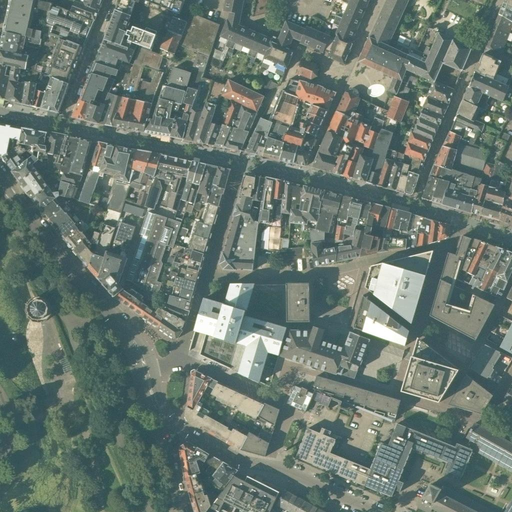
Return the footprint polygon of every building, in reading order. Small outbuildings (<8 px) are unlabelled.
[(11,0),(5,31),(26,35),(30,17),(33,0),(11,0)] [(85,0),(84,5),(99,11),(103,0),(85,0)] [(119,0),(118,3),(117,5),(133,11),(134,9),(136,3),(136,2),(129,0),(119,0)] [(129,0),(136,2),(136,3),(136,2),(175,17),(169,32),(182,38),(188,22),(178,18),(185,0),(129,0)] [(228,20),(240,25),(240,22),(240,21),(241,15),(244,2),(232,0),(225,0),(224,11),(230,13),(228,19),(228,20)] [(348,4),(345,11),(362,18),(367,7),(349,0),(342,0),(342,2),(348,4)] [(369,37),(358,62),(359,62),(366,65),(394,77),(392,84),(391,84),(389,91),(390,91),(394,92),(397,93),(401,85),(403,78),(406,72),(407,70),(412,58),(391,48),(388,47),(408,0),(385,0),(379,13),(369,37)] [(95,21),(99,11),(84,5),(75,2),(72,11),(95,21)] [(511,6),(504,2),(499,14),(511,22),(511,6)] [(53,4),(51,11),(44,31),(45,32),(61,38),(84,46),(95,21),(72,11),(55,4),(53,4)] [(117,5),(115,10),(131,16),(133,11),(124,8),(117,5)] [(115,11),(104,39),(122,47),(125,40),(127,35),(126,35),(127,32),(125,31),(132,16),(131,16),(115,10),(115,11)] [(336,15),(335,20),(357,29),(362,18),(345,11),(343,18),(336,15)] [(191,13),(188,22),(182,38),(179,44),(198,52),(193,70),(194,70),(204,73),(209,55),(211,48),(216,35),(220,25),(216,23),(191,13)] [(494,26),(510,32),(511,26),(511,22),(499,15),(494,26)] [(228,40),(225,46),(224,48),(220,58),(225,60),(228,54),(230,48),(240,25),(228,20),(227,20),(220,37),(228,40)] [(357,29),(335,20),(333,24),(339,27),(336,34),(353,40),(357,29)] [(272,39),(268,48),(266,55),(265,57),(288,67),(295,50),(289,48),(289,47),(291,44),(293,38),(301,41),(306,29),(298,26),(295,25),(286,21),(281,33),(279,39),(273,36),(272,39)] [(240,25),(230,48),(234,50),(236,43),(243,46),(250,30),(240,25)] [(505,43),(510,32),(494,26),(490,36),(505,43)] [(300,43),(312,48),(319,32),(307,27),(306,29),(301,41),(300,43)] [(30,28),(28,36),(43,39),(45,32),(44,31),(30,28)] [(130,31),(128,35),(132,37),(130,42),(136,44),(138,45),(140,46),(144,48),(152,51),(152,50),(157,36),(135,28),(134,32),(133,32),(130,31)] [(253,56),(256,48),(262,35),(250,30),(243,46),(251,50),(249,55),(253,56)] [(34,47),(35,43),(42,44),(43,39),(28,36),(26,35),(5,31),(3,40),(28,46),(34,47)] [(172,60),(177,48),(179,44),(182,38),(169,32),(162,48),(160,54),(164,57),(172,60)] [(330,36),(319,32),(312,48),(323,53),(330,36)] [(328,57),(345,64),(354,41),(353,40),(336,34),(337,34),(335,39),(330,36),(323,53),(324,51),(329,53),(328,57)] [(412,58),(407,70),(433,81),(435,82),(438,74),(443,63),(461,71),(471,50),(468,48),(439,34),(425,64),(413,59),(412,58)] [(266,55),(268,48),(272,39),(262,35),(256,48),(253,56),(257,58),(259,53),(266,55)] [(501,53),(505,43),(490,36),(486,47),(501,53)] [(69,84),(84,46),(61,38),(47,74),(54,76),(54,78),(69,84)] [(101,48),(99,53),(130,63),(135,51),(138,45),(136,44),(130,42),(130,41),(125,40),(122,47),(104,39),(101,48)] [(39,53),(27,51),(28,46),(3,40),(1,50),(38,58),(39,53)] [(122,101),(113,126),(128,129),(140,81),(144,67),(156,71),(159,71),(164,57),(160,54),(156,53),(152,51),(144,48),(140,46),(139,47),(134,63),(130,75),(126,86),(123,96),(122,101)] [(1,50),(0,53),(0,63),(9,65),(13,66),(22,68),(30,70),(34,70),(38,58),(1,50)] [(95,63),(119,71),(120,71),(120,70),(121,68),(120,67),(121,67),(122,64),(125,65),(126,62),(130,64),(130,63),(99,53),(95,63)] [(483,54),(475,72),(494,80),(500,66),(509,71),(511,66),(502,61),(483,54)] [(303,60),(298,74),(311,79),(311,80),(312,80),(312,79),(317,77),(318,77),(317,76),(319,71),(320,71),(320,70),(319,70),(316,65),(317,64),(317,63),(315,65),(309,63),(310,61),(309,62),(303,60)] [(9,76),(7,75),(9,65),(0,63),(0,98),(6,100),(12,74),(10,74),(9,76)] [(78,106),(73,117),(86,120),(93,104),(94,100),(97,101),(107,104),(110,96),(111,93),(115,81),(117,76),(119,71),(95,63),(91,73),(89,77),(87,82),(87,83),(81,99),(78,106)] [(22,68),(13,66),(12,74),(6,100),(23,104),(27,84),(19,83),(22,68)] [(165,89),(161,99),(170,102),(173,102),(182,105),(183,106),(184,103),(187,90),(188,87),(192,75),(172,69),(168,81),(176,83),(173,92),(165,89)] [(178,120),(173,137),(183,139),(185,140),(199,90),(203,77),(204,73),(194,70),(190,83),(191,83),(190,87),(189,90),(187,90),(184,103),(188,104),(184,118),(179,116),(178,120)] [(116,99),(106,125),(113,126),(122,101),(123,96),(126,86),(130,75),(120,71),(119,71),(117,76),(115,81),(111,93),(112,94),(117,95),(116,99)] [(140,81),(128,129),(145,133),(146,125),(148,119),(156,93),(164,72),(159,71),(156,71),(151,83),(140,81)] [(412,74),(406,72),(403,78),(409,80),(412,74)] [(470,85),(469,88),(490,96),(507,102),(511,104),(511,102),(511,87),(509,86),(506,85),(494,80),(475,72),(473,77),(471,83),(470,85)] [(199,90),(185,140),(194,142),(206,106),(211,94),(212,89),(215,80),(214,80),(203,77),(199,90)] [(69,84),(54,78),(47,92),(41,108),(59,113),(69,84)] [(409,80),(403,78),(401,85),(406,87),(409,80)] [(268,90),(278,85),(266,79),(262,87),(268,90)] [(299,101),(306,104),(307,102),(328,110),(335,93),(318,87),(306,83),(289,79),(288,81),(283,94),(294,98),(300,100),(299,101)] [(206,106),(194,142),(204,144),(219,109),(224,96),(228,87),(229,85),(215,80),(212,89),(211,94),(206,106)] [(228,87),(224,96),(234,101),(258,113),(265,97),(231,80),(229,85),(228,87)] [(28,81),(27,84),(23,104),(34,106),(38,90),(40,83),(28,81)] [(433,81),(430,89),(452,97),(455,90),(435,82),(433,81)] [(398,90),(404,93),(408,94),(410,89),(407,87),(401,85),(398,90)] [(464,100),(463,100),(481,108),(486,111),(488,105),(486,104),(490,96),(469,88),(469,87),(464,100)] [(349,91),(348,93),(345,92),(336,111),(352,119),(360,98),(359,98),(359,95),(359,94),(359,93),(358,92),(358,91),(357,90),(356,90),(355,89),(354,89),(353,89),(352,89),(351,90),(350,90),(349,91)] [(452,97),(430,89),(427,97),(448,106),(452,97)] [(47,92),(38,90),(34,106),(41,108),(47,92)] [(401,99),(404,93),(398,90),(397,93),(396,97),(401,99)] [(107,104),(99,123),(106,125),(116,99),(117,95),(112,94),(111,93),(110,96),(107,104)] [(294,98),(283,94),(272,122),(290,127),(299,101),(300,100),(294,98)] [(421,94),(416,106),(422,108),(424,109),(443,116),(448,106),(427,97),(421,94)] [(219,109),(204,144),(214,146),(224,123),(234,101),(224,96),(219,109)] [(395,96),(390,107),(404,113),(409,102),(401,99),(396,97),(395,96)] [(146,125),(145,133),(148,133),(151,134),(162,135),(173,102),(170,102),(161,99),(154,119),(154,120),(151,119),(148,119),(146,125)] [(93,104),(86,120),(99,123),(107,104),(97,101),(94,100),(93,104)] [(463,100),(458,113),(474,121),(475,120),(476,120),(481,108),(463,100)] [(234,101),(224,123),(234,127),(224,147),(241,151),(258,113),(234,101)] [(173,102),(162,135),(173,137),(178,120),(172,119),(174,111),(180,112),(182,105),(173,102)] [(308,113),(313,115),(324,119),(328,110),(307,102),(306,104),(306,105),(310,107),(308,113)] [(400,123),(404,113),(390,107),(386,117),(400,123)] [(424,109),(420,118),(439,126),(443,116),(424,109)] [(336,111),(327,132),(343,139),(352,119),(336,111)] [(455,121),(454,122),(479,132),(481,132),(484,125),(476,121),(476,120),(475,120),(474,121),(458,113),(455,121)] [(307,116),(305,121),(321,126),(324,119),(313,115),(312,118),(307,116)] [(270,139),(264,156),(280,160),(290,127),(272,122),(262,118),(256,131),(267,135),(266,138),(270,139)] [(415,129),(414,132),(433,140),(434,138),(435,134),(439,126),(420,118),(419,119),(416,126),(415,129)] [(363,123),(352,119),(343,139),(342,142),(346,144),(353,147),(354,144),(363,123)] [(321,126),(305,121),(301,131),(304,132),(303,134),(315,138),(321,126)] [(478,169),(484,170),(488,157),(489,151),(473,145),(479,132),(454,122),(451,131),(462,136),(457,150),(457,152),(457,154),(456,154),(451,170),(477,178),(478,174),(477,174),(478,169)] [(0,138),(20,143),(24,128),(0,123),(0,138)] [(224,123),(214,146),(216,146),(224,147),(234,127),(224,123)] [(353,178),(362,156),(364,148),(370,132),(380,135),(382,130),(382,129),(372,125),(371,126),(363,123),(354,144),(353,147),(341,175),(353,178)] [(290,127),(280,160),(293,163),(303,134),(304,132),(301,131),(290,127)] [(25,149),(27,151),(31,153),(32,150),(36,130),(24,128),(20,143),(26,144),(25,149)] [(47,137),(48,133),(36,130),(32,150),(37,151),(37,158),(39,160),(41,161),(47,161),(47,158),(46,148),(47,137)] [(393,134),(382,130),(380,135),(375,151),(372,159),(374,160),(366,182),(377,185),(386,159),(388,150),(390,146),(391,140),(393,134)] [(267,135),(256,131),(247,152),(259,155),(266,138),(267,135)] [(433,140),(414,132),(411,131),(407,143),(429,151),(433,140)] [(443,146),(457,150),(462,136),(451,131),(450,131),(443,146)] [(59,171),(60,171),(61,165),(58,165),(61,153),(66,136),(50,132),(48,145),(48,151),(58,153),(56,163),(55,162),(54,171),(59,171)] [(341,155),(343,151),(346,144),(342,142),(343,139),(327,132),(321,146),(319,152),(317,156),(313,167),(334,173),(341,155)] [(364,148),(375,151),(380,135),(370,132),(364,148)] [(293,163),(306,166),(315,138),(303,134),(293,163)] [(72,137),(66,136),(61,153),(67,155),(72,137)] [(64,172),(71,173),(72,170),(74,163),(75,163),(81,139),(72,137),(67,155),(64,166),(61,165),(60,171),(64,172)] [(20,145),(20,143),(0,138),(0,152),(3,156),(20,145)] [(266,138),(259,155),(264,156),(270,139),(266,138)] [(74,163),(72,170),(84,173),(93,142),(81,139),(75,163),(74,163)] [(100,172),(105,160),(110,145),(108,144),(108,145),(100,143),(99,142),(99,144),(90,170),(100,172)] [(424,161),(429,151),(407,143),(403,155),(415,159),(424,161)] [(353,147),(346,144),(343,151),(347,153),(345,157),(341,155),(334,173),(341,175),(353,147)] [(27,151),(25,149),(20,145),(3,156),(8,164),(12,171),(24,162),(20,156),(27,151)] [(112,162),(117,146),(110,145),(105,160),(112,162)] [(99,195),(96,205),(105,208),(108,209),(121,212),(130,182),(139,150),(136,150),(121,147),(117,146),(112,162),(105,160),(100,172),(99,175),(101,176),(103,177),(104,173),(115,176),(115,177),(109,198),(99,195)] [(443,146),(434,165),(448,169),(451,170),(456,154),(457,154),(457,152),(457,150),(443,146)] [(33,164),(39,160),(37,158),(37,151),(32,150),(31,153),(34,155),(24,162),(12,171),(20,182),(37,170),(33,164)] [(153,153),(139,150),(130,182),(147,187),(151,175),(149,173),(151,168),(148,167),(153,153)] [(164,151),(162,155),(145,206),(155,209),(157,204),(168,207),(177,210),(182,196),(193,158),(178,155),(164,151)] [(145,206),(162,155),(153,153),(148,167),(151,168),(149,173),(151,175),(147,187),(145,193),(141,192),(137,203),(145,206)] [(372,159),(362,156),(353,178),(366,182),(374,160),(372,159)] [(488,157),(484,170),(481,178),(472,213),(482,215),(494,172),(497,161),(488,157)] [(201,163),(193,158),(182,196),(189,198),(201,163)] [(377,185),(387,188),(395,163),(396,162),(386,159),(377,185)] [(415,159),(413,165),(422,168),(424,161),(415,159)] [(188,201),(188,202),(195,204),(196,200),(206,165),(201,163),(189,198),(188,201)] [(404,166),(395,163),(387,188),(396,190),(404,166)] [(206,165),(196,200),(202,201),(207,203),(208,203),(210,197),(212,191),(213,186),(215,178),(218,167),(206,165)] [(412,168),(411,172),(420,175),(422,168),(413,165),(412,168)] [(430,176),(441,180),(443,180),(448,169),(434,165),(430,176)] [(408,167),(404,166),(396,190),(404,193),(411,172),(412,168),(408,167)] [(227,182),(231,170),(218,167),(215,178),(218,179),(227,182)] [(511,167),(511,168),(507,177),(511,179),(511,183),(499,220),(511,224),(511,167)] [(443,204),(472,213),(481,178),(484,170),(478,169),(477,174),(478,174),(477,178),(451,170),(448,169),(443,180),(451,183),(443,204)] [(49,187),(37,170),(20,182),(26,190),(33,199),(49,187)] [(64,172),(62,182),(71,184),(79,187),(83,176),(84,173),(72,170),(71,173),(64,172)] [(90,170),(80,201),(90,204),(96,205),(99,195),(93,194),(99,175),(100,172),(90,170)] [(420,175),(411,172),(404,193),(411,195),(413,194),(420,175)] [(511,179),(507,177),(494,172),(482,215),(499,220),(511,183),(511,179)] [(245,175),(240,195),(251,198),(256,176),(248,174),(245,175)] [(263,203),(267,178),(256,176),(251,198),(240,195),(234,215),(257,222),(259,210),(253,209),(254,202),(263,203)] [(433,201),(441,180),(430,176),(422,198),(433,201)] [(224,194),(227,182),(218,179),(215,178),(213,186),(215,187),(214,191),(224,194)] [(259,223),(257,240),(262,240),(262,233),(268,227),(269,227),(272,227),(277,180),(267,178),(263,203),(261,222),(259,222),(259,223)] [(277,180),(272,227),(281,228),(281,225),(285,182),(277,180)] [(443,180),(441,180),(433,201),(443,204),(451,183),(443,180)] [(57,198),(61,195),(66,196),(71,184),(62,182),(59,193),(54,193),(49,187),(33,199),(41,210),(54,200),(57,198)] [(285,182),(281,225),(286,225),(286,220),(286,213),(291,214),(292,209),(294,184),(285,182)] [(71,184),(66,196),(74,198),(79,187),(71,184)] [(294,184),(292,209),(297,210),(297,205),(301,206),(306,187),(294,184)] [(291,214),(290,224),(304,226),(303,230),(310,232),(312,243),(322,242),(325,242),(325,232),(315,229),(317,224),(327,192),(306,187),(301,206),(300,212),(296,212),(297,210),(292,209),(291,214)] [(214,191),(212,191),(210,197),(222,201),(224,194),(214,191)] [(317,224),(315,229),(325,232),(332,233),(344,196),(327,192),(317,224)] [(222,201),(210,197),(208,203),(221,207),(222,201)] [(347,222),(348,218),(354,198),(346,197),(339,220),(347,222)] [(335,242),(335,243),(336,243),(341,242),(343,236),(351,239),(355,227),(356,228),(357,226),(358,226),(358,224),(364,201),(354,198),(348,218),(353,220),(351,226),(346,225),(338,223),(335,242)] [(58,205),(54,200),(41,210),(49,220),(68,206),(64,201),(58,205)] [(374,204),(364,201),(358,224),(358,226),(367,228),(374,204)] [(203,215),(202,219),(215,223),(217,219),(218,215),(219,211),(221,207),(208,203),(207,203),(206,207),(204,211),(203,214),(203,215)] [(194,206),(187,204),(186,208),(185,211),(192,213),(194,206)] [(367,228),(365,234),(361,248),(361,250),(359,257),(377,253),(381,240),(377,239),(379,232),(376,231),(384,206),(374,204),(367,228)] [(72,210),(68,206),(49,220),(57,231),(72,219),(68,214),(72,210)] [(384,206),(376,231),(379,232),(384,233),(392,209),(384,206)] [(97,244),(94,253),(89,268),(98,279),(101,276),(118,221),(121,212),(108,209),(100,233),(97,244)] [(390,238),(392,229),(398,210),(392,209),(384,233),(382,240),(381,240),(377,253),(386,251),(388,242),(390,238)] [(396,234),(407,236),(412,214),(398,210),(392,229),(397,230),(396,234)] [(133,256),(126,276),(127,280),(130,280),(133,281),(150,293),(155,297),(159,299),(163,301),(165,294),(165,293),(160,290),(161,288),(163,283),(158,281),(164,263),(162,260),(166,248),(170,249),(171,245),(174,246),(177,236),(183,219),(178,217),(177,220),(148,211),(145,220),(138,218),(136,224),(143,227),(141,233),(140,233),(133,256)] [(421,217),(412,214),(407,236),(407,239),(404,249),(406,249),(415,247),(418,234),(421,217)] [(223,269),(253,270),(255,252),(259,222),(257,222),(234,215),(220,265),(223,269)] [(211,239),(215,223),(202,219),(196,217),(192,229),(191,234),(211,239)] [(427,244),(429,236),(431,220),(421,217),(418,234),(415,247),(421,246),(427,244)] [(57,231),(65,240),(84,225),(80,220),(76,223),(72,219),(57,231)] [(439,241),(441,223),(431,220),(429,236),(427,244),(428,244),(429,244),(437,242),(439,241)] [(128,259),(125,258),(135,226),(118,221),(101,276),(98,279),(104,286),(115,297),(124,289),(122,287),(120,285),(128,259)] [(449,225),(441,223),(439,241),(449,237),(451,228),(451,226),(449,225)] [(88,229),(84,225),(65,240),(72,249),(87,236),(84,233),(88,229)] [(90,240),(87,236),(72,249),(84,263),(89,268),(94,253),(92,253),(90,250),(92,248),(90,246),(93,243),(97,244),(100,233),(96,232),(94,237),(90,240)] [(337,247),(334,248),(336,262),(359,257),(361,250),(361,248),(365,234),(356,232),(352,246),(344,246),(344,244),(339,244),(339,247),(337,247)] [(191,234),(187,248),(206,254),(211,239),(191,234)] [(472,239),(463,236),(454,254),(460,257),(464,259),(467,253),(468,251),(467,250),(472,239)] [(390,238),(388,242),(386,251),(387,251),(404,249),(407,239),(390,238)] [(482,242),(472,239),(467,250),(468,251),(467,253),(464,259),(455,279),(462,282),(482,242)] [(322,242),(312,243),(312,247),(314,257),(315,266),(323,265),(322,250),(323,250),(322,242)] [(325,242),(322,242),(323,250),(322,250),(323,265),(336,262),(334,248),(337,247),(336,243),(335,243),(335,242),(325,242)] [(470,285),(490,245),(482,242),(462,282),(464,283),(464,282),(470,285)] [(490,245),(470,285),(478,288),(499,248),(490,245)] [(203,263),(206,254),(187,248),(185,254),(178,252),(176,255),(184,258),(203,263)] [(499,248),(478,288),(485,292),(488,293),(499,298),(503,290),(507,281),(511,270),(511,252),(509,252),(499,248)] [(412,324),(429,266),(434,251),(372,266),(366,287),(412,324)] [(476,340),(495,305),(476,296),(470,314),(446,306),(460,257),(454,254),(449,253),(430,316),(476,340)] [(174,265),(181,267),(201,273),(203,263),(184,258),(182,264),(175,261),(174,265)] [(171,275),(178,277),(198,282),(201,273),(181,267),(180,273),(172,271),(171,275)] [(198,282),(178,277),(177,283),(169,280),(168,284),(176,286),(195,291),(198,282)] [(205,298),(195,330),(196,331),(198,331),(206,334),(207,334),(201,353),(241,365),(239,373),(260,382),(269,352),(279,355),(286,333),(287,328),(277,325),(278,322),(288,322),(310,322),(310,314),(310,304),(310,288),(310,283),(287,283),(269,283),(255,284),(231,284),(226,304),(207,299),(205,298)] [(166,293),(166,294),(192,301),(195,291),(176,286),(174,292),(167,290),(166,293)] [(124,289),(115,297),(129,306),(139,293),(133,289),(131,291),(130,290),(128,292),(124,289)] [(139,293),(129,306),(142,315),(148,307),(142,303),(144,300),(142,299),(144,297),(139,293)] [(148,299),(157,305),(159,299),(155,297),(150,293),(148,299)] [(163,301),(168,303),(189,311),(192,301),(166,294),(163,301)] [(410,331),(372,302),(363,295),(354,327),(406,346),(410,331)] [(36,297),(35,298),(34,298),(33,299),(32,300),(30,302),(30,303),(29,304),(28,305),(28,306),(28,307),(28,308),(28,309),(28,310),(28,311),(28,312),(28,313),(29,314),(29,315),(30,316),(30,317),(31,318),(34,320),(36,321),(37,321),(38,322),(39,322),(41,322),(43,322),(44,322),(45,321),(46,321),(47,320),(48,319),(49,319),(50,317),(51,316),(52,314),(53,313),(53,312),(53,311),(53,310),(53,309),(53,308),(53,307),(52,305),(52,304),(52,303),(51,302),(50,301),(50,300),(49,299),(48,299),(47,298),(45,297),(44,297),(43,297),(42,296),(41,296),(39,296),(37,297),(36,297)] [(168,303),(166,310),(187,321),(189,311),(168,303)] [(157,305),(155,310),(165,317),(183,330),(184,330),(187,321),(166,310),(157,305)] [(148,307),(142,315),(150,321),(158,327),(165,317),(155,310),(155,312),(148,307)] [(183,330),(165,317),(158,327),(176,339),(178,339),(183,330)] [(284,350),(282,356),(319,368),(342,375),(342,374),(355,379),(359,367),(360,367),(368,346),(370,339),(357,334),(351,332),(345,348),(323,341),(327,330),(315,326),(314,331),(292,331),(290,331),(289,334),(284,350)] [(418,337),(411,361),(402,391),(440,402),(460,370),(418,337)] [(511,342),(505,338),(500,347),(511,353),(511,342)] [(505,363),(508,365),(511,358),(484,344),(477,357),(469,368),(480,374),(479,374),(489,379),(499,384),(502,377),(494,373),(495,370),(494,370),(495,366),(494,365),(498,357),(506,362),(505,363)] [(71,370),(64,375),(68,384),(76,381),(71,370)] [(192,374),(191,382),(205,389),(207,385),(214,389),(218,382),(197,371),(192,374)] [(482,414),(484,411),(493,396),(467,375),(448,404),(482,414)] [(393,401),(394,398),(379,394),(378,397),(372,395),(373,392),(345,384),(344,387),(338,385),(339,382),(324,378),(323,381),(318,379),(319,376),(317,376),(314,387),(323,390),(324,389),(357,399),(356,402),(389,412),(389,415),(396,418),(400,403),(393,401)] [(188,407),(193,410),(197,404),(205,389),(191,382),(188,407)] [(214,389),(212,394),(218,396),(220,392),(223,393),(228,386),(218,382),(214,389)] [(302,389),(295,385),(291,395),(287,404),(298,409),(305,412),(313,395),(307,392),(308,390),(302,387),(302,389)] [(218,396),(216,399),(228,405),(232,397),(234,398),(238,390),(228,386),(223,393),(220,392),(218,396)] [(232,397),(228,405),(239,410),(247,395),(238,390),(234,398),(232,397)] [(247,395),(239,410),(248,414),(257,399),(247,395)] [(313,395),(311,401),(318,404),(327,407),(329,401),(320,398),(313,395)] [(265,403),(257,399),(248,414),(257,418),(265,403)] [(187,413),(187,414),(187,415),(187,416),(187,417),(187,418),(188,418),(188,419),(188,420),(189,420),(189,421),(190,421),(191,422),(211,433),(218,421),(208,415),(212,408),(203,403),(201,407),(197,404),(193,410),(188,407),(187,413)] [(247,436),(239,449),(241,450),(266,457),(280,410),(265,403),(257,418),(254,424),(262,428),(257,436),(249,432),(247,436)] [(218,421),(211,433),(227,442),(233,432),(228,429),(229,427),(223,424),(218,421)] [(410,453),(412,447),(449,462),(456,447),(398,423),(389,445),(410,453)] [(475,450),(511,470),(511,503),(506,511),(493,511),(444,487),(443,488),(434,483),(431,484),(426,493),(424,492),(417,507),(428,511),(431,511),(434,508),(441,511),(511,511),(511,444),(502,439),(475,423),(467,436),(471,439),(466,447),(475,450)] [(233,432),(227,442),(239,449),(247,436),(244,434),(241,433),(235,429),(236,427),(230,424),(229,427),(229,429),(233,432)] [(320,433),(308,428),(296,457),(365,485),(371,469),(331,453),(336,439),(330,437),(332,431),(323,428),(320,433)] [(342,437),(331,433),(330,436),(341,441),(342,437)] [(181,455),(182,462),(194,460),(193,458),(199,448),(189,442),(180,447),(181,455)] [(365,485),(392,496),(395,490),(400,492),(404,482),(399,480),(410,453),(389,445),(382,442),(371,469),(365,485)] [(457,443),(456,447),(449,462),(444,476),(462,483),(475,450),(466,447),(457,443)] [(205,464),(211,454),(199,448),(193,458),(194,460),(182,462),(185,477),(197,474),(202,472),(199,465),(204,463),(205,464)] [(212,473),(216,467),(221,460),(211,454),(205,464),(208,466),(210,464),(211,465),(207,471),(206,472),(209,474),(210,472),(212,473)] [(239,470),(221,460),(216,467),(219,469),(210,482),(222,491),(225,488),(239,470)] [(206,491),(202,479),(203,478),(202,472),(197,474),(185,477),(186,481),(190,495),(204,491),(206,491)] [(206,511),(218,511),(225,500),(247,511),(271,511),(272,509),(273,509),(280,492),(248,474),(245,480),(236,475),(206,511)] [(204,491),(190,495),(195,511),(206,511),(211,505),(208,494),(205,495),(204,491)] [(300,511),(306,502),(294,495),(285,491),(278,504),(291,511),(300,511)] [(300,511),(324,511),(306,502),(300,511)]
